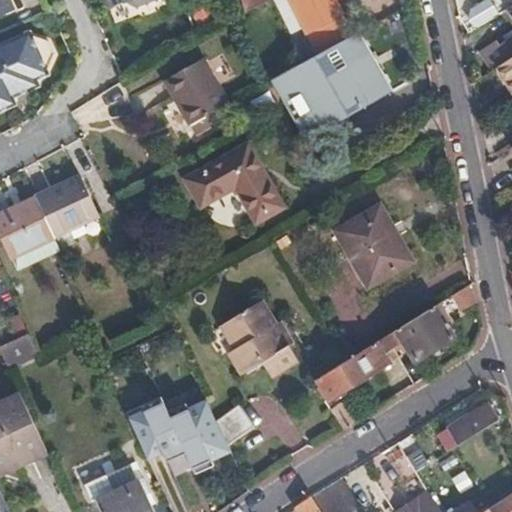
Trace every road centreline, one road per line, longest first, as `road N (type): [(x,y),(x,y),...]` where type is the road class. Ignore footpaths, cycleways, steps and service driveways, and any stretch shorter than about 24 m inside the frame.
road 1 (unclassified): [(507,356),(429,0)]
road 2 (residential): [(252,511),(507,356)]
road 3 (residential): [(0,159),(53,131),(90,63),(68,0)]
